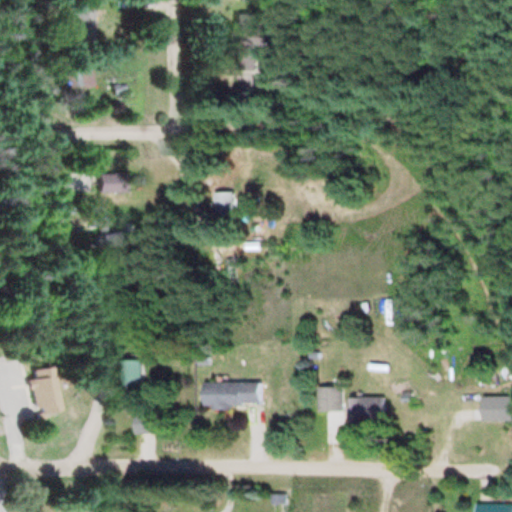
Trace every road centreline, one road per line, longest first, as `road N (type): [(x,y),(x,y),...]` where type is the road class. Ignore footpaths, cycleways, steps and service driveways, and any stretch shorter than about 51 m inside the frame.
road 1 (residential): [(0,465),(472,472)]
road 2 (residential): [(81,465),(97,395),(51,149)]
road 3 (track): [(51,149),(20,0)]
road 4 (residential): [(51,149),(86,132),(177,127)]
